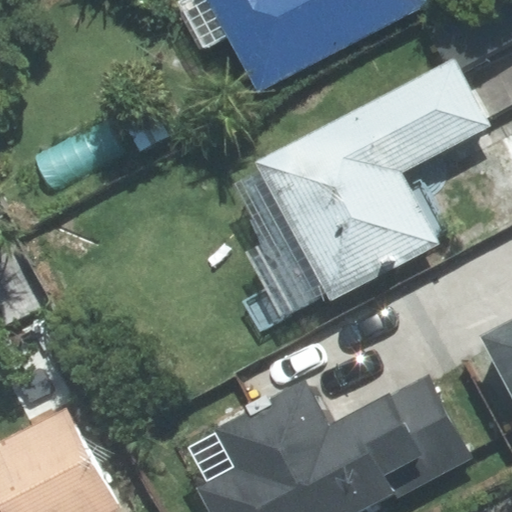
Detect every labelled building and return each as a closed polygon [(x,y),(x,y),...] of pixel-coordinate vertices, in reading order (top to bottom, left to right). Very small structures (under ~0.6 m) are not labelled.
[(239,0),(281,80),(438,0),(239,0)] [(511,0),(502,0),(442,30),(459,64),(478,55),(481,62),(511,46),(511,0)] [(481,62),(478,55),(459,64),(283,154),(354,293),(461,239),(423,166),(511,121),(481,62)] [(358,416),(336,373),(244,420),(264,460),(228,478),(244,511),(382,511),(487,460),(443,374),(358,416)] [(119,511),(133,505),(82,405),(9,443),(0,425),(0,511),(119,511)]
